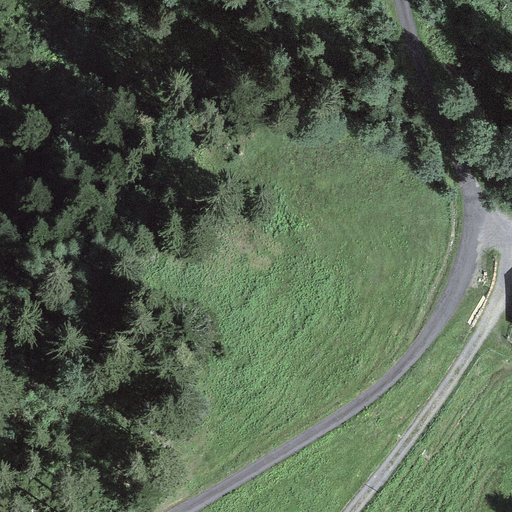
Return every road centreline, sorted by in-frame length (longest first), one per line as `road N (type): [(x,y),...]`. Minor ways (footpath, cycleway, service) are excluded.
road 1 (track): [(401,0),(472,200),(473,228),(455,289),(390,377),(181,511)]
road 2 (track): [(511,257),(461,364),(351,511)]
